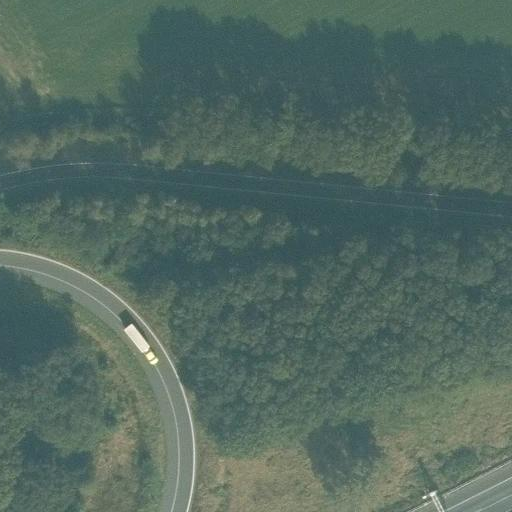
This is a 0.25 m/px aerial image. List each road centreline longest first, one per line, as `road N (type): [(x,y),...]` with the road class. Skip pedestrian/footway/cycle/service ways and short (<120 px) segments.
road 1 (motorway): [(511,209),(102,171),(0,183)]
road 2 (motorway): [(0,259),(44,266),(93,289),(148,342),(180,420),(177,511)]
